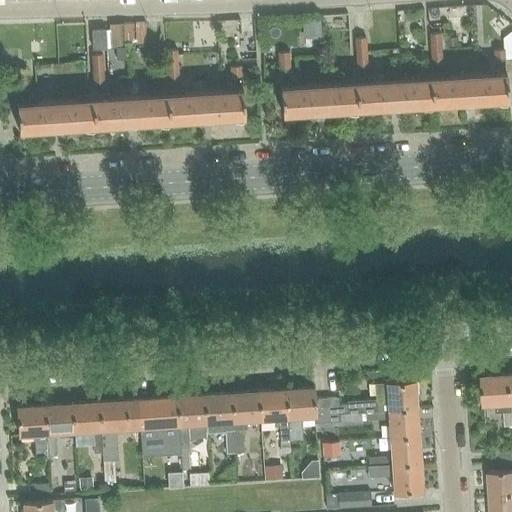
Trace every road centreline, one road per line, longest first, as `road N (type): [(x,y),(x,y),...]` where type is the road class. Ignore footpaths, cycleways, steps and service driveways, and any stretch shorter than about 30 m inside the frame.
road 1 (secondary): [(0,194),(511,161)]
road 2 (unclassified): [(0,366),(440,338)]
road 3 (unclassified): [(331,0),(0,12)]
road 4 (residential): [(453,511),(440,338)]
